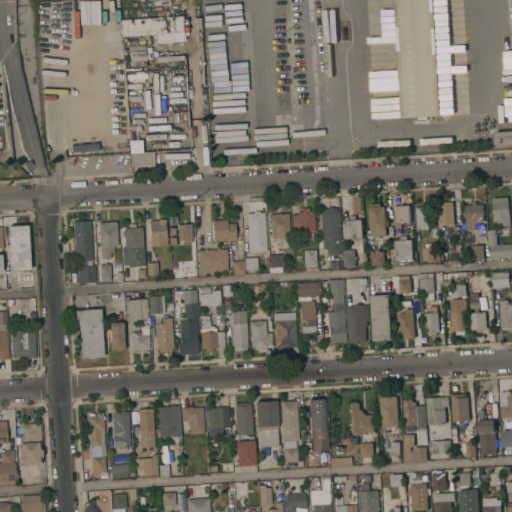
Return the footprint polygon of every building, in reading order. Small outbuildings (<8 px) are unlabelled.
[(394,0),(433,0),(441,116),(402,118),(394,0)] [(182,18),(183,33),(122,36),(121,21),(182,18)] [(129,141),(130,150),(119,151),(119,146),(118,124),(128,124),(129,141)] [(511,131),(511,143),(495,145),(494,132),(511,131)] [(131,168),(130,150),(129,141),(141,140),(141,144),(148,144),(147,137),(162,136),(163,151),(154,152),(155,167),(131,168)] [(119,151),(120,154),(100,156),(99,147),(119,146),(119,151)] [(492,198),(508,197),(510,226),(494,227),(492,198)] [(439,218),(439,206),(442,206),(442,203),(453,202),(453,203),(456,203),(456,206),(460,206),(461,229),(454,230),(454,226),(443,227),(443,231),(438,231),(437,218),(439,218)] [(464,205),(472,205),(472,202),(476,202),(477,205),(483,204),(484,221),(478,222),(478,223),(475,223),(476,229),(466,230),(464,205)] [(386,236),(379,236),(379,238),(375,238),(375,236),(371,236),(371,231),(369,231),(368,207),(369,207),(369,204),(380,204),(380,207),(385,206),(386,236)] [(394,206),(409,205),(410,222),(401,223),(401,228),(395,229),(394,206)] [(319,209),(327,209),(327,207),(332,207),(332,208),(337,208),(337,212),(339,212),(339,220),(338,220),(340,255),(330,256),(330,263),(337,262),(337,264),(341,264),(341,266),(337,266),(337,269),(330,270),(329,265),(319,266),(318,256),(326,255),(326,248),(318,248),(317,241),(321,241),(319,209)] [(415,208),(428,207),(429,229),(416,230),(415,208)] [(314,232),(312,232),(313,239),(304,240),(304,233),(292,234),(291,215),(296,215),(296,212),(301,212),(301,208),(308,208),(309,212),(313,211),(314,232)] [(248,253),(246,214),(253,213),(253,212),(259,211),(259,213),(263,213),(265,252),(248,253)] [(269,214),(279,213),(279,214),(287,214),(290,247),(278,248),(277,238),(271,239),(269,214)] [(344,221),(349,221),(349,216),(356,216),(356,220),(361,220),(362,238),(345,239),(344,221)] [(148,221),(157,220),(164,220),(165,237),(166,237),(167,246),(149,246),(148,221)] [(211,221),(226,220),(226,224),(234,224),(235,240),(212,241),(211,221)] [(92,261),(74,262),(73,250),(74,250),(72,222),(89,221),(92,261)] [(97,223),(115,222),(117,247),(113,247),(113,253),(109,253),(109,258),(100,259),(97,223)] [(144,266),(128,267),(127,265),(122,265),(121,248),(124,248),(123,228),(128,228),(128,225),(134,224),(135,228),(141,227),(142,245),(144,266)] [(176,225),(190,224),(191,239),(190,239),(191,243),(182,243),(182,240),(178,240),(176,225)] [(7,227),(27,225),(29,270),(10,271),(7,227)] [(497,229),(497,236),(496,236),(496,245),(500,245),(500,244),(503,243),(503,244),(511,244),(511,257),(490,258),(490,241),(489,241),(487,241),(487,230),(488,230),(497,229)] [(396,249),(395,249),(394,241),(411,240),(412,259),(415,259),(415,265),(390,266),(389,255),(397,255),(396,249)] [(484,258),(472,259),(471,246),(483,245),(484,258)] [(422,248),(433,247),(433,261),(423,261),(422,248)] [(227,271),(198,273),(197,251),(204,251),(204,249),(206,249),(206,250),(216,250),(216,249),(218,248),(218,250),(225,249),(227,271)] [(303,251),(315,250),(316,265),(304,266),(303,251)] [(370,266),(370,253),(375,252),(375,250),(379,250),(380,252),(383,252),(384,265),(370,266)] [(343,254),(354,253),(355,266),(343,267),(343,254)] [(269,255),(279,254),(280,267),(270,268),(269,255)] [(245,274),(232,275),(232,267),(231,267),(230,262),(244,260),(244,259),(256,258),(257,270),(244,271),(245,274)] [(146,263),(156,262),(157,274),(147,275),(146,263)] [(77,266),(94,265),(95,282),(78,283),(77,266)] [(99,265),(109,265),(110,282),(99,282),(99,265)] [(136,269),(144,269),(144,277),(137,278),(136,269)] [(508,271),(509,287),(492,288),(491,272),(508,271)] [(442,274),(450,273),(451,286),(443,286),(442,274)] [(433,274),(434,292),(419,293),(417,275),(433,274)] [(419,293),(418,293),(419,316),(413,317),(415,338),(405,338),(405,333),(398,334),(397,314),(404,313),(404,309),(411,309),(410,293),(395,294),(395,288),(393,288),(393,282),(392,282),(392,277),(417,275),(419,293)] [(477,289),(478,294),(470,295),(469,289),(470,289),(469,279),(481,278),(482,288),(477,289)] [(342,294),(329,294),(328,280),(341,280),(342,294)] [(318,282),(319,295),(310,296),(310,300),(296,301),(295,283),(318,282)] [(456,285),(465,284),(466,297),(457,298),(456,285)] [(221,285),(230,285),(231,296),(222,296),(222,287),(221,285)] [(182,290),(194,289),(195,303),(183,304),(182,290)] [(212,293),(212,291),(219,290),(220,305),(200,306),(200,302),(198,302),(197,294),(212,293)] [(391,340),(374,341),(371,295),(389,294),(391,340)] [(148,296),(161,295),(161,296),(162,296),(163,301),(161,301),(161,313),(150,314),(148,296)] [(146,302),(147,302),(148,319),(125,320),(124,300),(146,298),(146,302)] [(450,300),(459,300),(459,299),(465,298),(465,303),(466,303),(466,310),(464,310),(465,330),(451,331),(450,300)] [(499,301),(508,300),(508,303),(511,303),(511,329),(502,330),(501,327),(500,328),(499,301)] [(315,333),(301,333),(299,305),(300,305),(300,302),(313,301),(315,333)] [(479,301),(479,308),(470,309),(470,301),(479,301)] [(334,343),(334,345),(330,345),(330,343),(328,343),(327,312),(333,312),(332,303),(342,303),(344,342),(334,343)] [(347,306),(355,306),(355,304),(360,303),(360,305),(368,305),(369,321),(367,321),(367,326),(365,326),(366,342),(360,342),(360,344),(355,344),(355,343),(348,343),(347,306)] [(423,313),(428,313),(428,308),(430,308),(430,306),(436,305),(437,312),(438,312),(439,332),(436,332),(436,335),(428,335),(428,333),(425,333),(423,313)] [(78,326),(75,326),(74,310),(100,309),(102,357),(80,358),(78,326)] [(247,347),(245,347),(246,352),(234,353),(233,348),(232,348),(230,311),(245,310),(247,347)] [(469,313),(485,311),(486,328),(471,330),(469,313)] [(273,313),(294,312),(296,347),(275,348),(273,321),(273,313)] [(155,326),(159,325),(159,323),(161,323),(161,318),(170,317),(172,349),(171,349),(171,351),(158,352),(158,350),(156,350),(155,326)] [(197,353),(178,355),(177,343),(179,343),(178,317),(190,317),(190,320),(195,320),(197,353)] [(200,332),(200,321),(209,321),(209,328),(215,328),(215,333),(216,348),(212,348),(212,351),(205,352),(205,348),(201,349),(200,332)] [(249,321),(264,321),(265,333),(271,332),(271,346),(265,346),(265,349),(254,350),(254,347),(250,347),(249,321)] [(108,323),(121,322),(123,350),(110,350),(108,323)] [(0,359),(0,324),(6,324),(8,359),(0,359)] [(131,350),(130,332),(140,332),(139,326),(147,325),(148,349),(141,350),(141,351),(138,351),(138,350),(131,350)] [(22,359),(22,356),(12,357),(10,331),(33,329),(35,358),(22,359)] [(216,348),(215,333),(223,332),(224,348),(216,348)] [(511,446),(503,447),(502,431),(511,430),(511,417),(501,418),(500,405),(506,404),(505,394),(509,394),(509,392),(511,391),(511,446)] [(461,421),(461,423),(456,424),(456,421),(452,422),(451,395),(463,394),(463,398),(468,397),(469,421),(461,421)] [(379,397),(397,396),(397,403),(397,409),(398,409),(399,427),(381,428),(379,397)] [(426,399),(448,397),(449,407),(444,407),(444,409),(445,409),(446,423),(427,424),(426,399)] [(416,409),(424,408),(425,428),(416,429),(416,431),(406,432),(406,426),(405,426),(403,400),(412,399),(413,402),(416,402),(416,409)] [(327,451),(311,451),(308,401),(324,400),(327,451)] [(254,402),(275,401),(277,446),(257,447),(254,402)] [(279,402),(296,401),(298,441),(281,442),(279,402)] [(366,415),(373,414),(374,432),(362,433),(363,435),(351,435),(349,403),(359,402),(360,410),(361,410),(366,415)] [(234,406),(234,403),(249,403),(249,405),(250,405),(252,435),(235,436),(234,406)] [(156,407),(179,405),(180,436),(159,437),(156,407)] [(203,433),(188,434),(187,420),(181,421),(180,407),(191,406),(191,408),(202,407),(203,433)] [(207,437),(205,408),(221,407),(221,408),(227,408),(228,428),(221,428),(222,436),(207,437)] [(137,409),(151,408),(154,447),(139,448),(137,409)] [(478,412),(484,411),(484,420),(494,420),(496,453),(481,454),(480,434),(479,434),(478,421),(479,421),(478,412)] [(102,412),(102,416),(103,416),(104,419),(103,419),(105,457),(104,457),(105,472),(106,472),(107,478),(99,479),(99,473),(91,473),(88,416),(88,413),(93,413),(93,414),(96,414),(96,413),(102,412)] [(111,421),(113,420),(113,412),(127,412),(129,446),(120,447),(113,448),(111,421)] [(19,443),(22,443),(21,424),(39,423),(40,443),(38,443),(38,449),(41,449),(42,457),(39,457),(39,464),(21,466),(19,443)] [(403,435),(414,434),(414,447),(426,447),(427,460),(415,461),(415,462),(404,462),(403,435)] [(234,442),(248,441),(247,436),(253,436),(255,465),(236,467),(234,442)] [(428,441),(451,440),(451,453),(429,454),(428,441)] [(390,442),(399,442),(400,455),(391,455),(390,442)] [(372,456),(361,457),(360,444),(371,443),(372,456)] [(465,446),(475,445),(476,457),(466,457),(465,446)] [(282,448),(296,447),(297,462),(286,462),(287,468),(283,468),(282,448)] [(0,482),(0,451),(13,451),(13,463),(14,462),(15,482),(0,482)] [(328,463),(318,463),(318,459),(313,460),(312,453),(328,452),(328,463)] [(112,455),(129,454),(129,463),(113,464),(112,455)] [(150,457),(150,454),(156,454),(157,475),(143,476),(143,470),(135,470),(134,458),(150,457)] [(350,457),(351,466),(331,467),(331,458),(337,458),(350,457)] [(127,464),(128,477),(110,479),(110,465),(127,464)] [(158,466),(168,465),(168,477),(159,478),(158,466)] [(457,473),(470,472),(470,485),(458,485),(457,473)] [(431,474),(445,473),(445,482),(447,482),(447,489),(432,490),(431,474)] [(402,474),(403,486),(391,487),(390,475),(402,474)] [(312,511),(312,505),(310,505),(309,490),(310,490),(310,485),(308,485),(307,479),(330,477),(331,483),(329,483),(330,511),(312,511)] [(427,488),(430,488),(430,495),(427,495),(428,510),(427,510),(427,511),(412,511),(412,506),(410,507),(410,503),(411,503),(411,491),(409,491),(409,487),(410,486),(410,484),(426,483),(427,488)] [(271,504),(260,505),(258,486),(264,485),(264,488),(270,488),(271,504)] [(458,490),(477,489),(478,511),(459,511),(458,496),(458,490)] [(358,511),(358,491),(378,490),(379,511),(358,511)] [(161,493),(174,492),(175,505),(161,506),(161,493)] [(433,511),(432,493),(454,492),(455,501),(451,501),(451,511),(433,511)] [(306,511),(285,511),(284,495),(305,493),(306,511)] [(125,508),(112,509),(111,494),(124,494),(125,508)] [(20,511),(20,503),(21,503),(21,496),(43,495),(43,511),(20,511)] [(186,511),(186,499),(208,498),(208,511),(186,511)] [(482,511),(482,498),(496,498),(497,501),(500,501),(500,511),(482,511)] [(334,511),(334,506),(349,505),(349,499),(355,499),(355,506),(350,506),(350,511),(334,511)] [(0,511),(0,502),(5,502),(7,504),(13,503),(13,511),(0,511)] [(281,511),(266,511),(267,509),(275,509),(274,503),(281,502),(281,511)]
